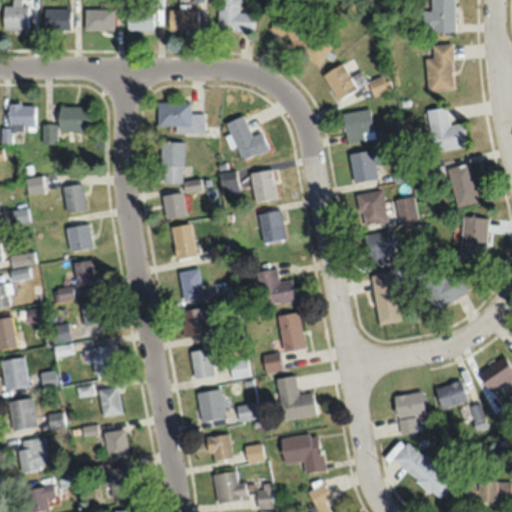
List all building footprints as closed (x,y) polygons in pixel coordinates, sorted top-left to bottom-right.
[(27,5),(20,5),(20,0),(10,0),(11,5),(1,5),(1,29),(27,29),(27,5)] [(238,12),(238,0),(217,0),(217,30),(253,30),(253,12),(238,12)] [(429,0),(430,10),(421,10),(421,31),(454,31),(454,0),(429,0)] [(69,8),(43,8),(43,30),(69,30),(69,8)] [(113,8),(83,8),(83,29),(113,29),(113,8)] [(126,30),(153,30),(153,8),(126,8),(126,30)] [(196,8),(168,8),(168,31),(196,31),(196,8)] [(319,62),(330,44),(299,25),(301,23),(279,9),(266,30),(319,62)] [(453,89),(450,43),(431,44),(432,56),(424,57),(427,91),(453,89)] [(391,87),(384,73),(366,82),(360,70),(348,76),(341,63),(321,72),(335,99),(367,83),(374,96),(391,87)] [(173,133),(203,133),(203,112),(190,112),(190,102),(156,102),(156,126),(173,126),(173,133)] [(0,126),(0,141),(11,142),(11,127),(33,127),(34,103),(7,103),(7,126),(0,126)] [(89,105),(58,106),(58,123),(41,123),(41,142),(57,142),(57,130),(89,130),(89,105)] [(426,109),(431,151),(465,146),(462,122),(448,124),(446,106),(426,109)] [(341,112),(346,142),(374,138),(369,107),(341,112)] [(261,131),(250,135),(242,115),(225,121),(239,160),(268,149),(261,131)] [(182,179),(183,141),(160,141),(160,182),(184,182),(184,190),(200,190),(200,179),(182,179)] [(377,177),(371,148),(347,153),(353,182),(377,177)] [(447,167),(456,206),(478,201),(469,162),(447,167)] [(255,201),(277,196),(271,168),(249,172),(255,201)] [(220,171),(221,187),(237,187),(236,170),(220,171)] [(44,192),(43,175),(25,176),(27,194),(44,192)] [(85,209),(83,183),(62,184),(64,211),(85,209)] [(386,220),(382,189),(355,192),(360,224),(386,220)] [(186,214),(181,191),(161,195),(166,218),(186,214)] [(398,221),(417,218),(412,195),(394,198),(398,221)] [(14,222),(28,221),(27,208),(13,210),(14,222)] [(258,212),(262,241),(284,238),(281,209),(258,212)] [(485,259),(487,216),(461,216),(460,258),(485,259)] [(65,227),(70,251),(93,246),(87,222),(65,227)] [(175,257),(195,255),(192,223),(171,225),(175,257)] [(394,255),(390,229),(363,234),(368,266),(387,263),(386,256),(394,255)] [(214,247),(217,258),(227,255),(224,244),(214,247)] [(34,250),(9,255),(11,268),(10,269),(12,280),(30,276),(27,264),(37,262),(34,250)] [(73,262),(77,284),(95,281),(92,259),(73,262)] [(178,270),(183,300),(203,296),(198,266),(178,270)] [(262,305),(294,300),(291,278),(279,280),(277,267),(256,270),(262,305)] [(467,291),(454,268),(420,287),(433,310),(467,291)] [(377,324),(399,321),(393,271),(372,274),(377,324)] [(0,307),(11,307),(8,283),(0,283),(0,307)] [(73,299),(73,287),(57,287),(57,299),(73,299)] [(83,325),(104,323),(102,301),(81,302),(83,325)] [(210,304),(182,311),(188,336),(208,331),(205,320),(213,318),(210,304)] [(26,310),(30,323),(44,319),(40,306),(26,310)] [(283,351),(304,347),(298,311),(277,314),(283,351)] [(0,349),(16,348),(13,316),(0,317),(0,349)] [(55,343),(71,340),(67,322),(51,325),(55,343)] [(94,376),(117,370),(110,343),(86,349),(94,376)] [(214,376),(212,348),(191,349),(193,378),(214,376)] [(262,353),(264,371),(281,370),(279,352),(262,353)] [(477,373),(490,391),(511,376),(511,368),(503,355),(477,373)] [(28,386),(23,356),(0,360),(6,389),(28,386)] [(232,380),(250,376),(246,358),(228,361),(232,380)] [(311,392),(298,394),(295,375),(275,378),(281,420),(315,415),(311,392)] [(434,389),(442,410),(468,400),(461,380),(434,389)] [(77,386),(78,395),(92,394),(92,385),(77,386)] [(103,417),(122,413),(117,385),(97,389),(103,417)] [(227,423),(257,418),(255,403),(225,407),(222,388),(196,392),(201,421),(226,418),(227,423)] [(397,418),(425,412),(421,390),(392,396),(397,418)] [(34,429),(34,399),(11,399),(11,429),(34,429)] [(47,414),(49,428),(66,426),(63,411),(47,414)] [(415,429),(412,417),(399,421),(402,433),(415,429)] [(109,459),(130,454),(124,427),(103,432),(109,459)] [(318,432),(280,437),(284,464),(302,461),(303,473),(324,470),(318,432)] [(229,434),(207,436),(209,460),(231,458),(229,434)] [(50,467),(44,436),(16,441),(21,471),(50,467)] [(392,457),(438,498),(454,481),(408,440),(392,457)] [(263,459),(261,443),(245,445),(247,461),(263,459)] [(111,498),(134,495),(130,465),(104,469),(106,484),(109,483),(111,498)] [(244,481),(237,482),(235,470),(212,473),(215,502),(246,498),(244,481)] [(75,484),(72,471),(58,473),(60,487),(75,484)] [(464,499),(511,499),(511,479),(464,479),(464,499)] [(332,511),(330,507),(336,503),(323,481),(306,491),(317,510),(314,511),(332,511)] [(28,511),(35,511),(48,510),(46,497),(55,495),(53,483),(24,489),(28,511)] [(273,507),(273,483),(259,483),(259,507),(273,507)]
